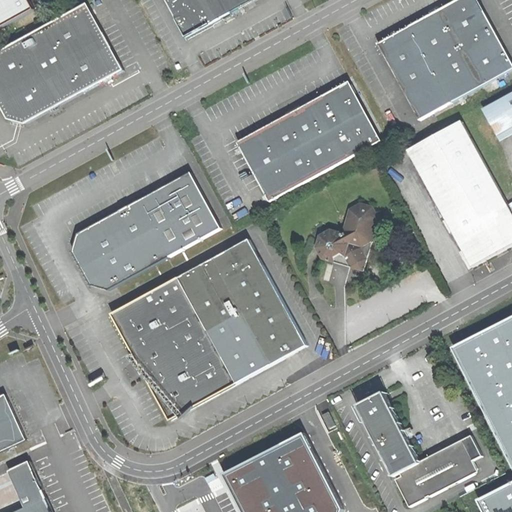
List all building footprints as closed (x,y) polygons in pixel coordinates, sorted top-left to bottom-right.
[(0,0),(0,27),(36,7),(32,0),(0,0)] [(165,0),(187,39),(257,0),(165,0)] [(485,86),(511,71),(511,55),(481,0),(459,0),(425,19),(372,48),(412,121),(414,126),(436,114),(485,86)] [(89,5),(0,54),(0,105),(8,121),(18,124),(29,126),(106,86),(126,72),(89,5)] [(273,202),(384,141),(351,81),(303,107),(301,105),(294,109),(288,113),(289,116),(240,142),(273,202)] [(511,95),(487,109),(501,136),(511,130),(511,95)] [(496,256),(511,246),(511,202),(509,196),(467,119),(402,154),(466,271),(496,256)] [(224,230),(194,174),(129,211),(94,231),(92,230),(77,238),(73,252),(81,265),(83,265),(96,288),(112,293),(119,289),(224,230)] [(377,203),(364,200),(355,205),(345,230),(335,227),(323,234),(320,247),(326,257),(339,259),(348,254),(355,264),(366,268),(371,251),(382,214),(377,203)] [(246,310),(276,364),(307,347),(249,242),(181,279),(209,330),(246,310)] [(174,421),(239,385),(209,330),(181,279),(116,315),(138,355),(148,374),(174,421)] [(239,385),(276,364),(246,310),(209,330),(239,385)] [(511,511),(511,312),(453,343),(511,461),(511,478),(478,496),(486,511),(511,511)] [(143,377),(148,374),(138,355),(133,358),(138,366),(143,377)] [(397,476),(408,471),(423,463),(387,392),(372,400),(361,406),(397,476)] [(0,453),(26,442),(5,397),(0,399),(0,453)] [(303,429),(223,470),(244,511),(339,511),(341,504),(303,429)] [(475,435),(423,463),(408,471),(410,474),(399,479),(412,507),(475,476),(478,473),(481,469),(479,465),(476,461),(485,455),(475,435)] [(0,476),(0,511),(52,511),(45,496),(38,481),(30,463),(0,476)]
